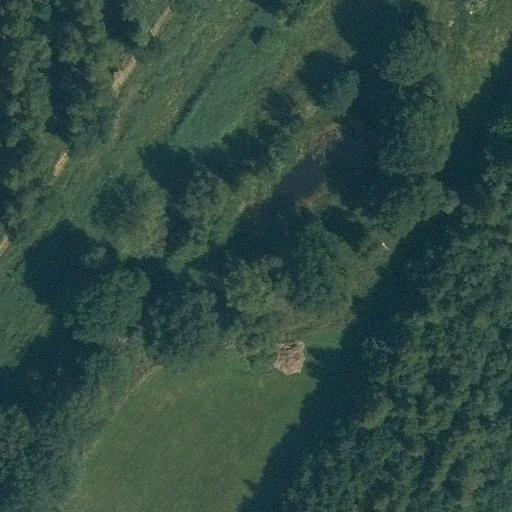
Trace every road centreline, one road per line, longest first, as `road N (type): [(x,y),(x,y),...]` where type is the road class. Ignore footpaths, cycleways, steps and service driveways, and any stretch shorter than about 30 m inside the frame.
road 1 (track): [(0,370),(267,0)]
road 2 (track): [(0,246),(169,0)]
road 3 (track): [(398,511),(511,310)]
